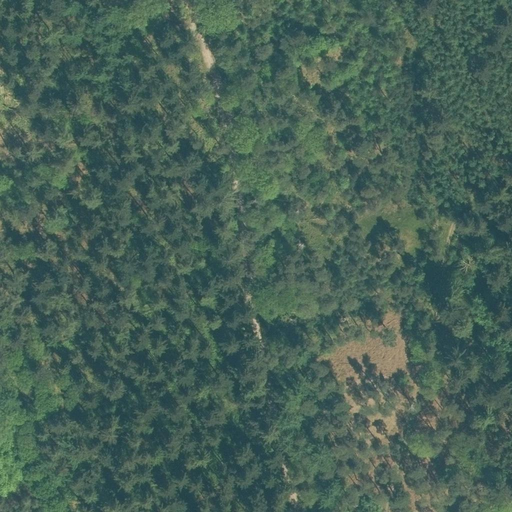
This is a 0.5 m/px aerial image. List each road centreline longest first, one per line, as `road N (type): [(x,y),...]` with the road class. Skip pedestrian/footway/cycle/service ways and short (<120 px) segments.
road 1 (track): [(195,0),(297,511)]
road 2 (track): [(384,511),(430,356),(448,244),(475,191)]
road 3 (track): [(0,386),(30,349),(248,276)]
road 4 (track): [(200,28),(160,26),(128,87),(88,117),(0,111)]
